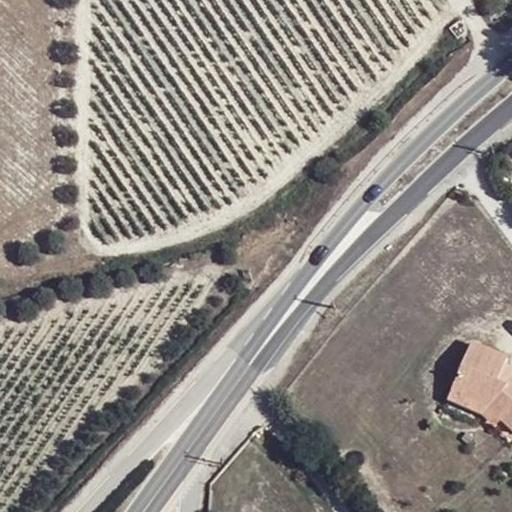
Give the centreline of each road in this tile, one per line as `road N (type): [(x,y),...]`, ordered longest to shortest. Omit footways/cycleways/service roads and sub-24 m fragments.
road 1 (track): [(84,0),(83,223),(103,251),(221,220),(352,115),(461,1)]
road 2 (tertiary): [(506,66),(377,189),(296,301)]
road 3 (residential): [(296,301),(228,354),(84,511)]
road 4 (tertiary): [(296,301),(511,104)]
road 5 (tertiary): [(296,301),(195,443)]
